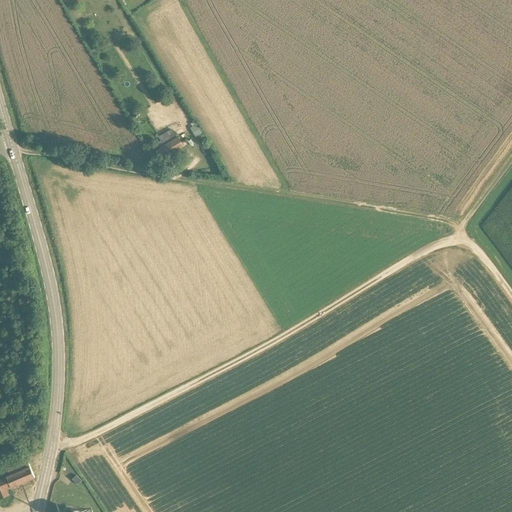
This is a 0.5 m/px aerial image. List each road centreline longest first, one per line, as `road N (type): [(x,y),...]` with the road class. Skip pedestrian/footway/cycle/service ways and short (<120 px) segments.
road 1 (track): [(460,228),(259,349),(49,453)]
road 2 (track): [(12,150),(460,228)]
road 3 (secondary): [(36,511),(56,411),(58,348),(46,268),(9,139)]
